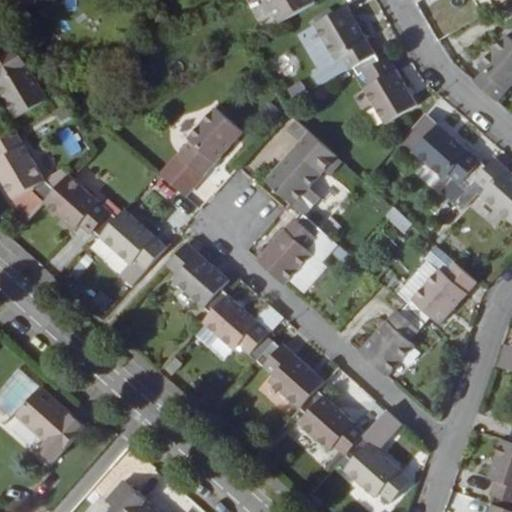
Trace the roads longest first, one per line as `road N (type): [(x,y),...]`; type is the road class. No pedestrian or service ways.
road 1 (residential): [(260,511),(0,280)]
road 2 (residential): [(198,222),(452,455)]
road 3 (residential): [(511,138),(436,72),(394,0)]
road 4 (residential): [(511,292),(500,305),(452,455)]
